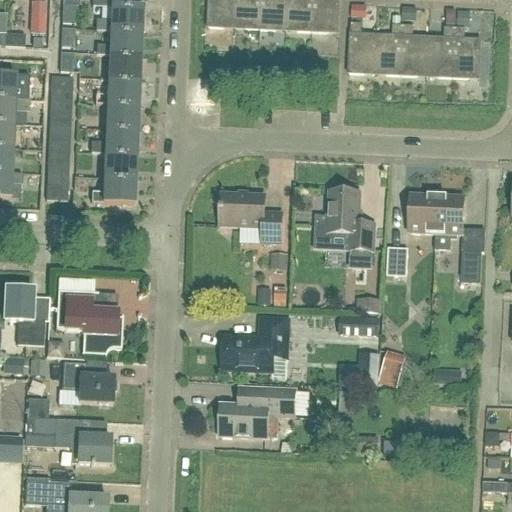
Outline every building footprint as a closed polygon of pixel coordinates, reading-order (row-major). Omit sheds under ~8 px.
[(78,10),(78,0),(62,0),(61,28),(73,29),(74,10),(78,10)] [(110,11),(132,12),(132,0),(124,0),(93,0),(93,11),(110,12),(110,11)] [(234,34),(235,0),(208,0),(207,33),(234,34)] [(259,35),(261,0),(235,0),(234,34),(259,35)] [(261,0),(259,35),(285,37),(286,0),(261,0)] [(311,38),(312,0),(286,0),(285,37),(311,38)] [(312,0),(311,38),(338,39),(339,0),(312,0)] [(141,13),(132,12),(110,11),(110,12),(109,26),(96,26),(95,35),(109,35),(108,37),(140,38),(141,13)] [(353,11),(352,22),(365,23),(366,12),(353,11)] [(403,13),(403,26),(415,26),(416,13),(403,13)] [(446,26),(456,27),(456,16),(447,16),(446,26)] [(458,32),(469,33),(470,17),(458,17),(458,32)] [(42,39),(43,21),(29,20),(29,38),(42,39)] [(375,80),(376,41),(361,40),(361,29),(350,28),(348,79),(375,80)] [(400,81),(403,31),(393,30),(392,41),(376,41),(375,80),(400,81)] [(412,42),(413,31),(403,31),(400,81),(426,82),(428,43),(412,42)] [(452,83),(454,33),(444,32),(443,44),(428,43),(426,82),(452,83)] [(73,53),(74,34),(61,33),(60,53),(73,53)] [(454,33),(452,83),(479,85),(480,45),(464,45),(464,33),(454,33)] [(139,63),(140,38),(108,37),(108,50),(96,50),(95,60),(107,61),(139,63)] [(22,53),(23,40),(4,39),(3,52),(22,53)] [(33,44),(33,52),(42,53),(42,44),(33,44)] [(72,78),(73,58),(60,57),(59,77),(72,78)] [(138,87),(139,63),(107,61),(106,86),(138,87)] [(0,79),(0,105),(14,106),(14,105),(28,106),(29,81),(0,79)] [(50,95),(71,96),(71,83),(50,82),(50,95)] [(137,111),(138,87),(106,86),(105,110),(137,111)] [(70,108),(71,96),(50,95),(49,107),(70,108)] [(28,106),(14,105),(14,106),(0,105),(0,129),(13,130),(13,117),(29,117),(29,106),(28,106)] [(69,120),(70,108),(49,107),(49,119),(69,120)] [(135,136),(137,111),(105,110),(104,134),(135,136)] [(69,132),(69,120),(49,119),(48,131),(69,132)] [(0,153),(11,154),(13,130),(0,129),(0,153)] [(68,144),(69,132),(48,131),(48,144),(68,144)] [(134,160),(135,136),(104,134),(103,147),(90,147),(90,158),(103,159),(134,160)] [(68,157),(68,144),(48,144),(47,156),(68,157)] [(0,178),(10,179),(11,154),(0,153),(0,178)] [(67,169),(68,157),(47,156),(46,168),(67,169)] [(133,184),(134,160),(103,159),(102,183),(133,184)] [(67,181),(67,169),(46,168),(46,180),(67,181)] [(0,178),(0,203),(9,204),(10,189),(21,190),(21,179),(10,179),(0,178)] [(66,193),(67,181),(46,180),(45,192),(66,193)] [(89,208),(132,210),(133,184),(102,183),(101,198),(90,197),(89,208)] [(65,206),(66,193),(45,192),(45,205),(65,206)] [(329,241),(329,240),(350,241),(350,257),(349,273),(373,274),(374,258),(375,232),(359,231),(360,199),(331,198),(329,223),(317,222),(316,240),(329,241)] [(282,250),(283,221),(265,220),(266,203),(222,201),(221,233),(263,235),(263,249),(282,250)] [(436,240),(438,203),(411,201),(409,239),(436,240)] [(465,204),(438,203),(436,240),(435,256),(451,257),(451,246),(458,246),(458,241),(463,242),(465,204)] [(406,282),(407,254),(388,253),(386,281),(406,282)] [(480,290),(482,258),(462,257),(460,289),(480,290)] [(287,262),(272,261),(271,275),(287,275),(287,262)] [(42,352),(43,328),(31,327),(32,296),(4,294),(3,326),(17,327),(16,351),(42,352)] [(111,354),(112,354),(120,354),(122,322),(120,321),(120,323),(115,323),(116,317),(84,316),(84,312),(86,312),(86,300),(97,300),(97,299),(56,297),(55,334),(64,335),(64,336),(81,337),(81,341),(82,341),(81,360),(105,361),(105,360),(106,358),(107,356),(108,356),(110,354),(111,354)] [(259,297),(258,310),(270,311),(270,298),(259,297)] [(275,299),(274,310),(286,310),(286,299),(275,299)] [(359,304),(358,319),(381,320),(381,305),(359,304)] [(379,344),(380,324),(340,322),(339,342),(379,344)] [(224,345),(222,376),(273,379),(273,383),(287,383),(288,365),(290,326),(261,325),(260,345),(252,345),(252,346),(224,345)] [(48,347),(47,362),(63,363),(63,348),(48,347)] [(26,364),(4,363),(3,379),(26,379),(26,364)] [(44,366),(29,365),(28,381),(43,381),(44,366)] [(386,367),(379,389),(398,395),(404,372),(386,367)] [(58,395),(57,411),(77,412),(77,408),(111,410),(112,396),(115,396),(115,386),(112,386),(112,385),(112,383),(83,382),(84,369),(62,368),(61,385),(60,395),(58,395)] [(360,372),(359,391),(378,391),(379,372),(360,372)] [(435,375),(434,388),(448,389),(449,376),(435,375)] [(240,393),(239,412),(221,412),(219,443),(267,446),(267,444),(277,444),(278,423),(294,424),(296,396),(240,393)] [(339,393),(338,425),(352,425),(353,394),(339,393)] [(310,398),(296,397),(294,421),(309,422),(310,398)] [(27,423),(26,439),(54,441),(53,452),(70,453),(70,468),(76,469),(89,469),(89,471),(92,471),(92,469),(108,470),(109,442),(78,440),(78,429),(78,426),(27,423)] [(491,450),(498,444),(498,438),(486,437),(485,450),(491,450)] [(26,440),(25,451),(53,452),(54,441),(26,440)] [(0,468),(20,469),(21,443),(0,441),(0,468)] [(489,465),(489,474),(498,474),(498,465),(489,465)] [(105,511),(106,502),(68,501),(69,488),(49,487),(49,485),(26,483),(24,510),(45,511),(44,511),(105,511)] [(485,486),(484,497),(507,498),(507,487),(485,486)]
